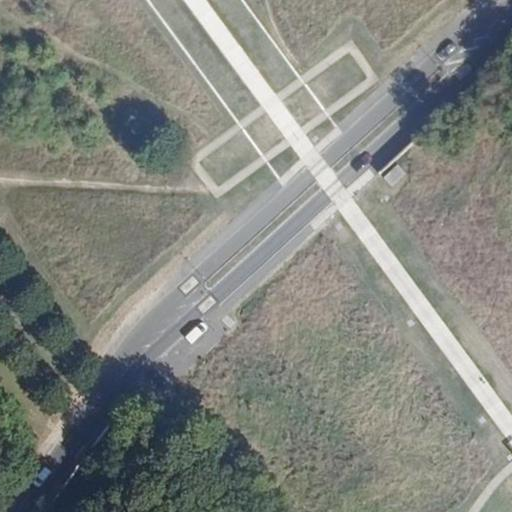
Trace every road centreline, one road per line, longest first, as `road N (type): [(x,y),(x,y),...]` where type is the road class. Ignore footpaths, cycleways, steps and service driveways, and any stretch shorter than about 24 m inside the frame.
road 1 (tertiary): [(511,8),(477,30),(126,344),(71,445)]
road 2 (tertiary): [(71,445),(158,347),(511,26)]
